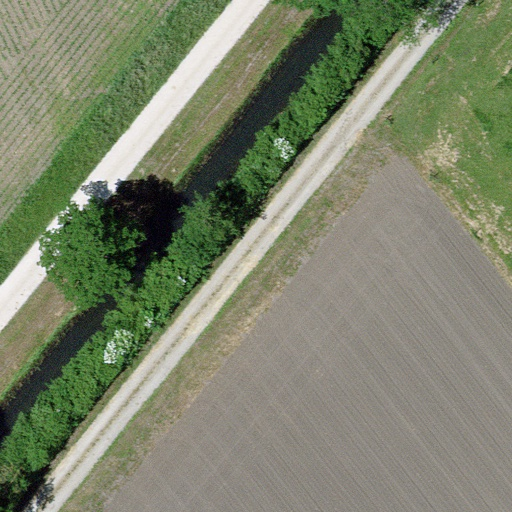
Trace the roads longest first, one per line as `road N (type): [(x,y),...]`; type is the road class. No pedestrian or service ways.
road 1 (track): [(452,0),(33,511)]
road 2 (track): [(247,0),(0,302)]
